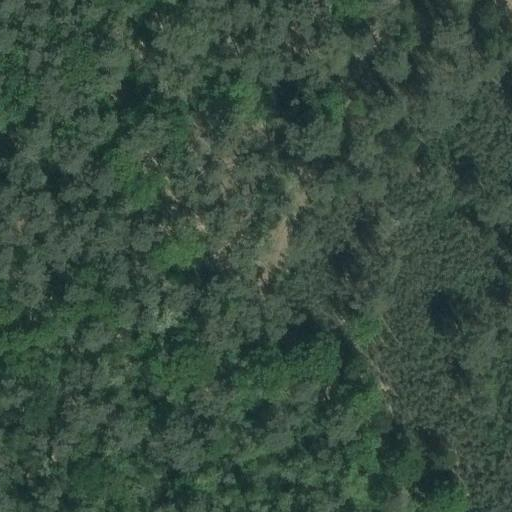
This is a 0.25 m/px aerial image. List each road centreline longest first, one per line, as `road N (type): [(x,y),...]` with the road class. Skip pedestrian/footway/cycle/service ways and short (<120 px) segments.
road 1 (track): [(420,511),(22,0)]
road 2 (track): [(137,511),(373,0)]
